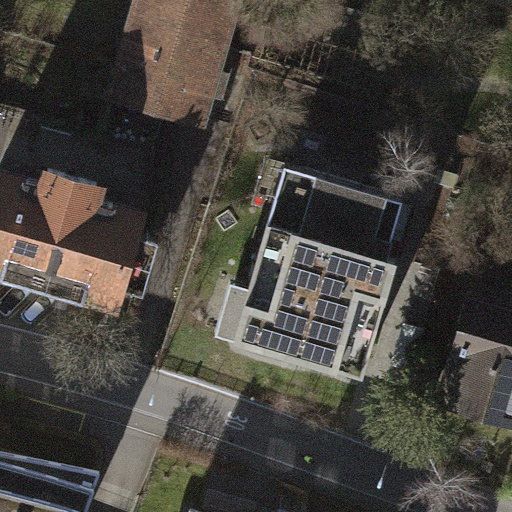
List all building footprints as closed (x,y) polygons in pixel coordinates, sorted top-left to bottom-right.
[(243,0),(148,0),(122,91),(211,116),(243,0)] [(0,264),(117,298),(147,192),(100,178),(104,164),(36,145),(32,159),(0,149),(0,264)] [(403,186),(284,152),(268,210),(386,244),(403,186)] [(386,244),(268,210),(249,274),(227,268),(213,319),(364,362),(397,247),(386,244)] [(511,307),(466,294),(436,394),(511,416),(511,307)] [(0,449),(0,511),(75,511),(90,469),(0,449)]
